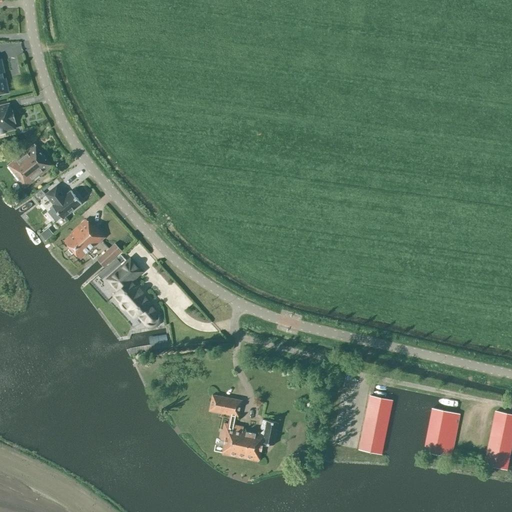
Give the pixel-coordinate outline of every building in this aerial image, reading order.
[(10,104),(4,105),(0,106),(0,131),(15,127),(15,124),(16,123),(12,108),(11,109),(10,104)] [(52,166),(34,144),(7,165),(25,188),(52,166)] [(62,218),(81,203),(71,190),(65,195),(57,185),(45,194),(53,204),(52,206),(53,207),(49,211),(56,220),(61,217),(62,218)] [(28,196),(24,191),(14,198),(18,203),(28,196)] [(80,258),(104,237),(86,219),(71,232),(72,233),(64,240),(80,258)] [(122,251),(115,243),(96,259),(104,267),(122,251)] [(140,271),(130,260),(114,273),(107,279),(118,291),(113,295),(118,301),(119,303),(119,304),(120,305),(121,306),(122,308),(123,309),(125,311),(127,311),(128,312),(133,317),(137,314),(145,324),(157,313),(149,304),(150,303),(130,280),(140,271)] [(273,445),(278,423),(262,420),(259,434),(242,431),(243,427),(233,425),(235,416),(238,417),(241,400),(212,394),(209,411),(230,415),(228,423),(224,422),(220,440),(224,440),(222,453),(222,454),(258,461),(259,460),(262,442),(273,445)] [(380,454),(391,400),(370,395),(361,440),(359,450),(380,454)] [(460,414),(432,408),(424,452),(451,458),(454,440),(460,414)] [(511,414),(496,411),(490,440),(485,465),(506,470),(511,439),(511,414)]
